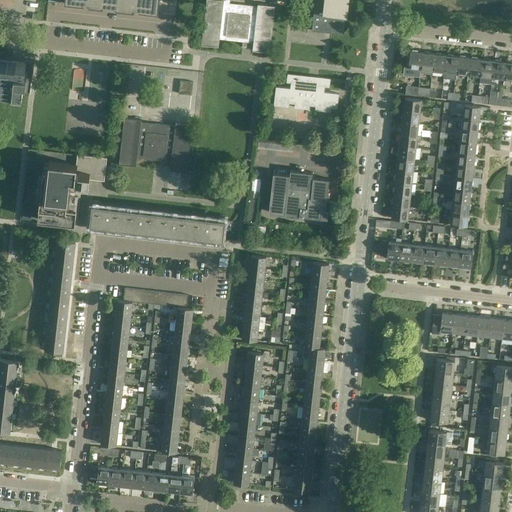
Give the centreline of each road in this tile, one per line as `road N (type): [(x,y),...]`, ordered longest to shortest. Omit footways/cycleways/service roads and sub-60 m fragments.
road 1 (residential): [(356,281),(385,25)]
road 2 (residential): [(330,511),(356,281)]
road 3 (residential): [(72,489),(98,278)]
road 4 (residential): [(98,278),(102,243),(213,256),(209,291)]
road 5 (residential): [(0,37),(181,58)]
road 6 (residential): [(511,300),(356,281)]
road 7 (residential): [(511,41),(385,25)]
